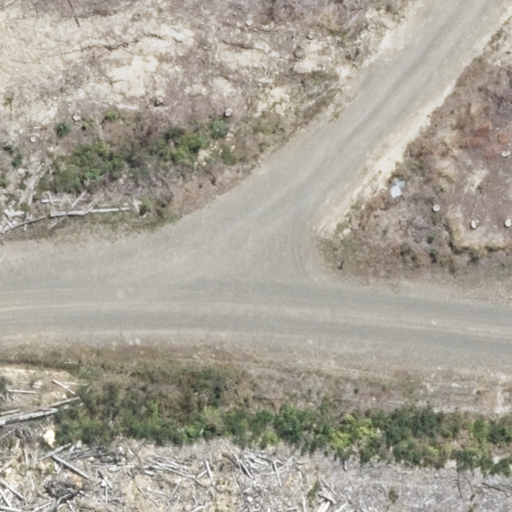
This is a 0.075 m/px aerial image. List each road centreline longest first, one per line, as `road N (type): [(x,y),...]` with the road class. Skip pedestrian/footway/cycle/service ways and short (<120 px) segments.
road 1 (track): [(0,339),(145,302),(511,341)]
road 2 (track): [(145,302),(406,73),(459,0)]
